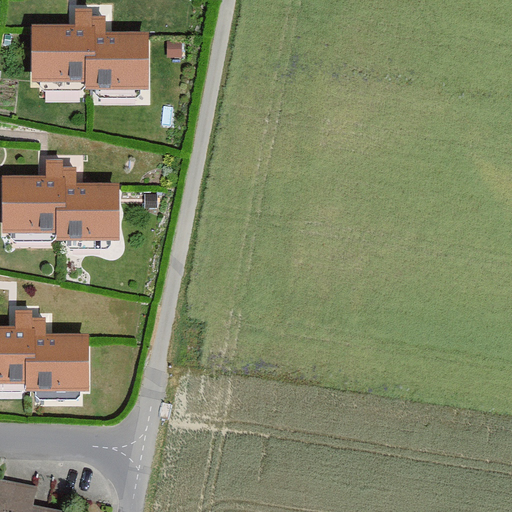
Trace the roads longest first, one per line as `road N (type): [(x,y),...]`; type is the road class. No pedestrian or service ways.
road 1 (residential): [(226,0),(140,444)]
road 2 (residential): [(0,439),(140,444)]
